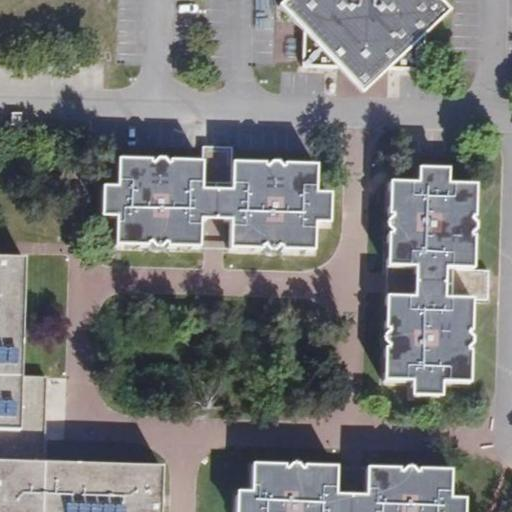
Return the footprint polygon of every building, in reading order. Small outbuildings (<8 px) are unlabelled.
[(303,33),(302,68),(337,69),(361,94),(387,71),(424,72),(425,36),(451,11),(439,0),(284,0),(278,6),(303,33)] [(150,163),(116,162),(116,190),(101,190),(99,220),(114,221),(114,249),(148,250),(148,247),(152,252),(160,252),(164,248),(164,251),(198,252),(200,224),(229,224),(229,252),(262,253),(262,251),(267,256),(274,256),(278,251),(278,254),(313,255),(314,227),(328,227),(330,197),(315,196),(316,168),(281,167),(281,170),(277,165),(269,165),(264,170),(264,167),(230,166),(231,150),(201,149),(202,165),(167,164),(167,167),(162,162),(155,162),(150,166),(150,163)] [(449,172),(418,171),(418,186),(389,185),(388,219),(392,219),(386,224),(386,231),(391,236),(388,235),(387,270),(415,271),(414,300),(386,299),(385,334),(387,334),(383,339),(383,345),(387,350),(384,350),(383,384),(411,385),(411,400),(442,401),(443,386),(470,387),(472,355),(468,352),(473,348),(473,342),(469,336),(472,336),(473,302),(489,302),(490,273),(474,273),(475,238),(472,238),(477,234),(477,227),(472,222),(475,222),(477,188),(448,187),(449,172)] [(0,511),(160,511),(162,469),(44,465),(46,379),(20,378),(25,260),(0,258),(0,511)] [(249,494),(234,494),(233,511),(462,511),(463,500),(448,500),(449,471),(415,471),(414,475),(410,469),(402,469),(399,473),(398,470),(364,470),(363,498),(334,497),(335,468),(300,467),(300,470),(296,466),(289,466),(284,470),(284,467),(249,466),(249,494)]
